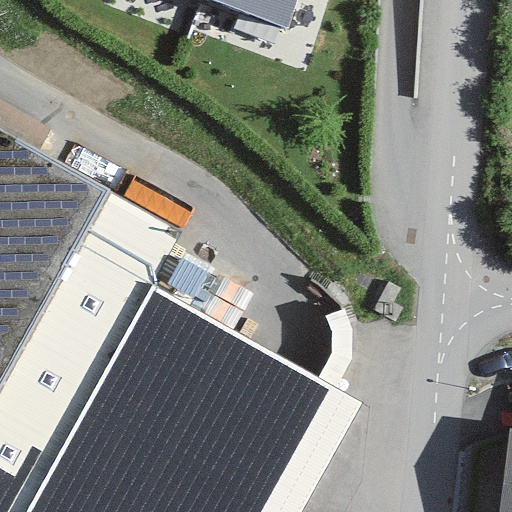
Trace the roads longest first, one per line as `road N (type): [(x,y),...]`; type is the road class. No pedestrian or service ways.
road 1 (residential): [(448,280),(461,0)]
road 2 (residential): [(426,511),(448,280)]
